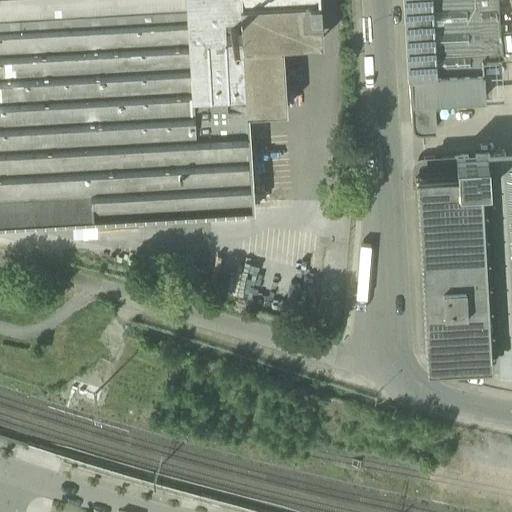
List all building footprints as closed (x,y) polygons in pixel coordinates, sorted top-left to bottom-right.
[(0,0),(0,221),(253,209),(248,112),(285,110),(282,44),(282,42),(279,42),(278,30),(321,28),(320,15),(319,15),(317,0),(0,0)] [(404,0),(409,76),(483,72),(482,58),(500,57),(501,57),(498,0),(404,0)] [(322,42),(321,28),(278,30),(279,42),(282,42),(282,44),(322,42)] [(484,97),(503,96),(500,57),(482,58),(483,72),(484,97)] [(417,129),(435,129),(434,108),(433,100),(455,99),(484,97),(483,72),(409,76),(411,123),(413,127),(417,129)] [(443,109),(456,108),(455,99),(433,100),(434,108),(443,108),(443,109)] [(500,372),(511,371),(511,154),(455,157),(455,169),(456,182),(469,181),(489,180),(500,372)] [(429,171),(430,183),(456,182),(455,169),(429,171)] [(415,171),(415,184),(430,183),(429,171),(415,171)] [(479,373),(500,372),(489,180),(469,181),(479,361),(479,373)] [(469,181),(456,182),(430,183),(415,184),(426,364),(479,361),(469,181)] [(316,276),(238,255),(226,297),(304,320),(316,276)]
